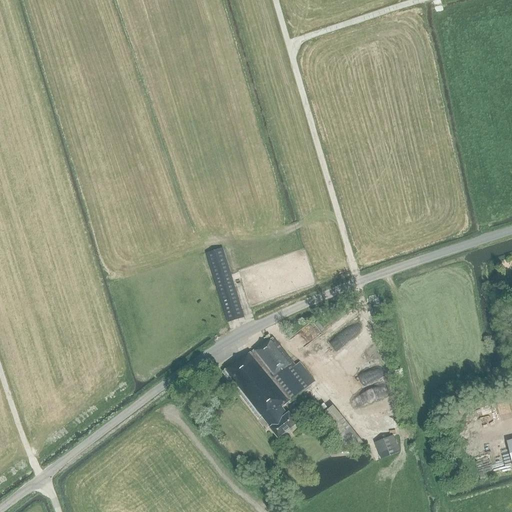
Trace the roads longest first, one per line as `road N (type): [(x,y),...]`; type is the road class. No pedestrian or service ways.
road 1 (unclassified): [(0,509),(249,327),(358,280),(511,230)]
road 2 (unknown): [(289,45),(358,280)]
